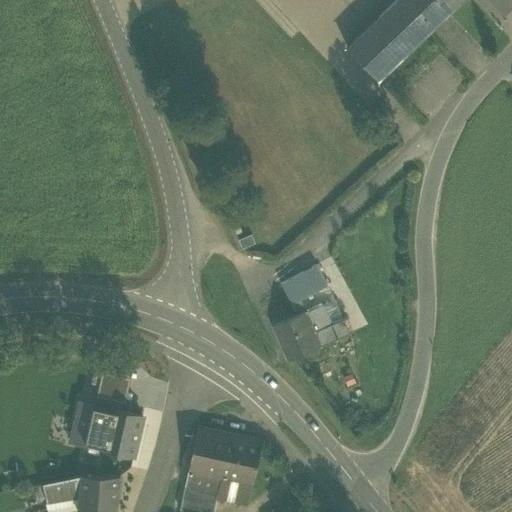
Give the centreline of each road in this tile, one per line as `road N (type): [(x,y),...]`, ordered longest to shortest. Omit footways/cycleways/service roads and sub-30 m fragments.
road 1 (residential): [(511,56),(447,137),(426,198),(423,361),(397,445),(351,492)]
road 2 (residential): [(163,320),(177,289),(175,204),(152,124),(99,0)]
road 3 (tertiary): [(351,492),(282,412),(214,353)]
road 4 (residential): [(143,511),(214,353)]
road 5 (tertiary): [(163,320),(24,297),(0,302)]
